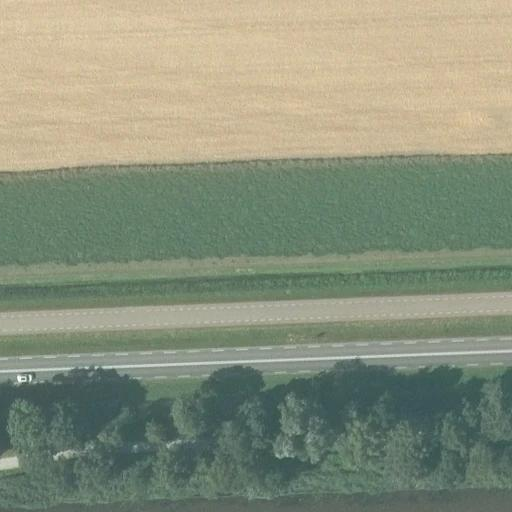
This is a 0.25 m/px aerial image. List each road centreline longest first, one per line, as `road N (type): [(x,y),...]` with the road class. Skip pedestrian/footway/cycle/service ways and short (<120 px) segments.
road 1 (primary): [(511,351),(0,371)]
road 2 (unclassified): [(511,303),(0,323)]
